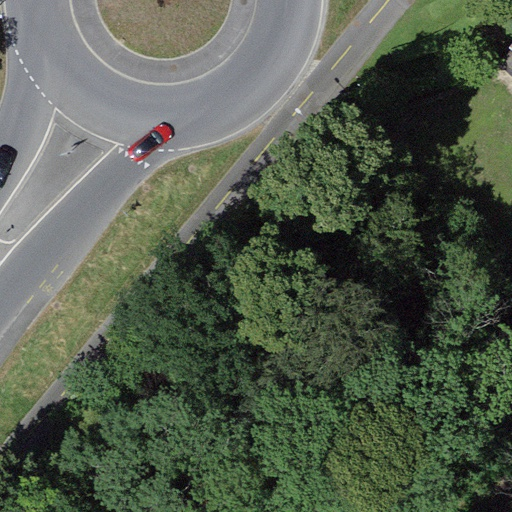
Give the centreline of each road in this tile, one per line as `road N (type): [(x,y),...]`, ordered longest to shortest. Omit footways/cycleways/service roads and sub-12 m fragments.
road 1 (primary): [(0,310),(126,157),(174,117)]
road 2 (primary): [(174,117),(217,107),(254,84),(281,49),(295,0)]
road 3 (primary): [(41,25),(60,63),(90,93),(130,112),(174,117)]
road 4 (primary): [(41,25),(32,81),(0,154)]
